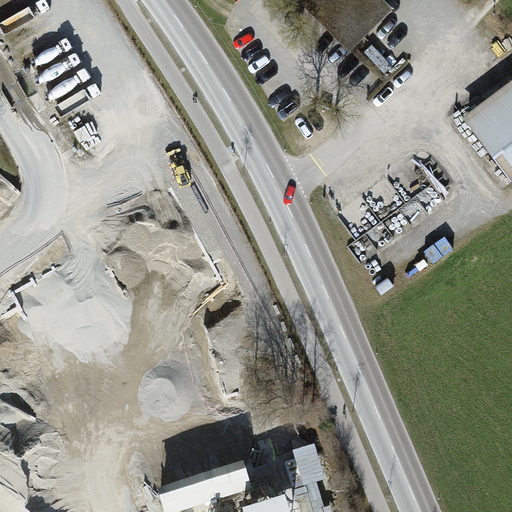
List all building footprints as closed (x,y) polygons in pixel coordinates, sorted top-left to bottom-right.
[(391,11),(380,0),(296,0),(349,53),(391,11)] [(511,83),(461,121),(511,188),(511,83)] [(320,441),(299,446),(307,482),(328,477),(320,441)] [(300,457),(287,460),(296,493),(308,490),(300,457)] [(170,505),(259,489),(255,468),(166,484),(170,505)] [(251,511),(299,511),(300,511),(293,485),(248,498),(251,511)]
